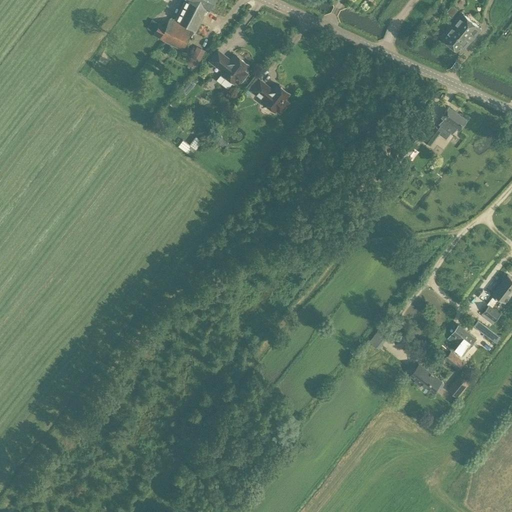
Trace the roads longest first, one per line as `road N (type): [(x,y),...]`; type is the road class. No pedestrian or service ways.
road 1 (track): [(0,511),(188,277),(225,257),(347,245)]
road 2 (tertiary): [(511,110),(267,0)]
road 3 (track): [(347,245),(463,230),(511,186)]
road 4 (track): [(463,511),(445,497),(440,474),(511,375)]
